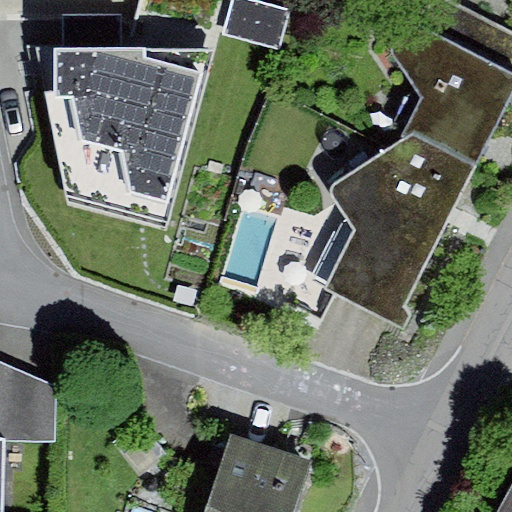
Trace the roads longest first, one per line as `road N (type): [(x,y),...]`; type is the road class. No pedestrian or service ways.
road 1 (residential): [(422,444),(5,284)]
road 2 (residential): [(422,444),(511,283)]
